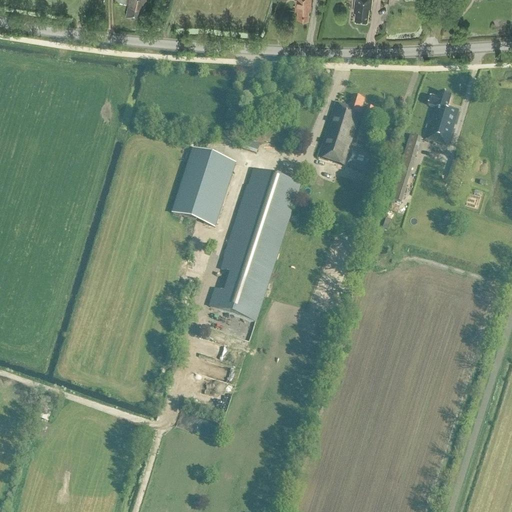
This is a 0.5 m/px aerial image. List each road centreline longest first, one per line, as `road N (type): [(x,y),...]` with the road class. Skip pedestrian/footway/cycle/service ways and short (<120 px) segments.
road 1 (secondary): [(511,45),(287,52),(0,22)]
road 2 (unclassified): [(450,511),(511,316)]
